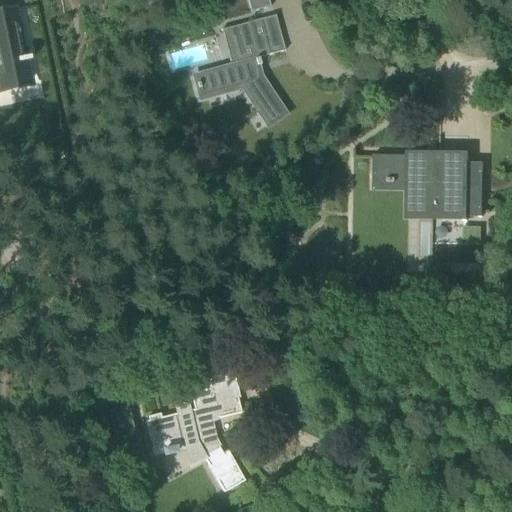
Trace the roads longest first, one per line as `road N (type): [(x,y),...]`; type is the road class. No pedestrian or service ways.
road 1 (track): [(450,458),(365,398),(336,362),(292,340),(200,268),(183,265),(44,307),(2,344),(0,364)]
road 2 (track): [(0,384),(12,459),(33,511)]
